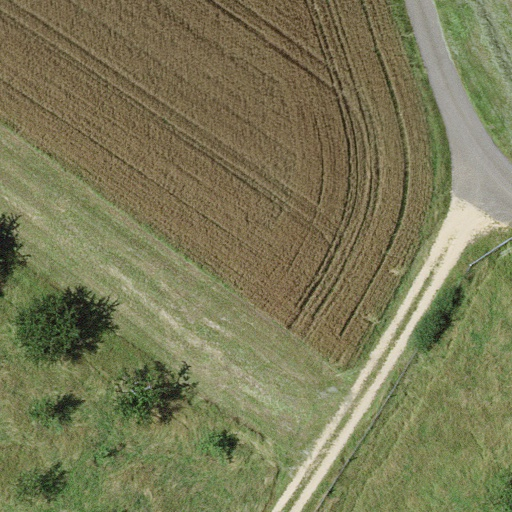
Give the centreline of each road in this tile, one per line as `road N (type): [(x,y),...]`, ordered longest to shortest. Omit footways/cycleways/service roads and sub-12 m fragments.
road 1 (track): [(482,174),(285,511)]
road 2 (residential): [(511,196),(482,174),(421,0)]
